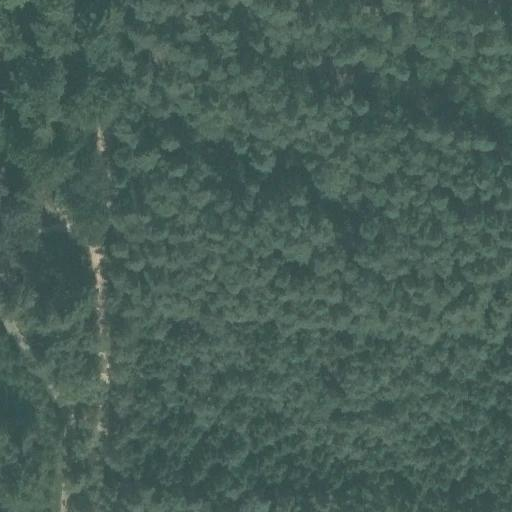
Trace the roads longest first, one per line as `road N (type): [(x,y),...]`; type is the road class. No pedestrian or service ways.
road 1 (track): [(104,223),(98,511)]
road 2 (track): [(122,0),(104,223)]
